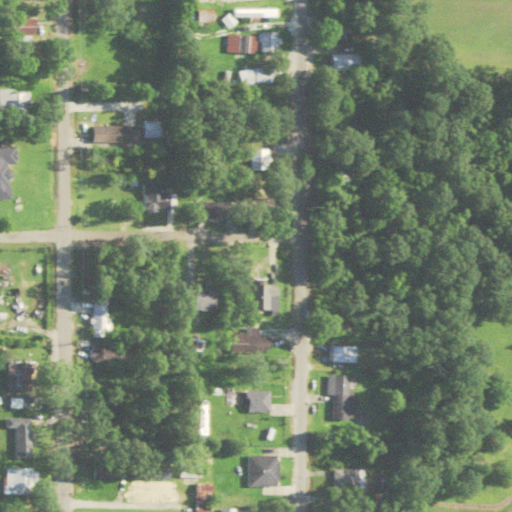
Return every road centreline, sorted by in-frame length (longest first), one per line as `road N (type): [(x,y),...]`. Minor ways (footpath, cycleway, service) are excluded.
road 1 (residential): [(297,511),(299,0)]
road 2 (residential): [(60,511),(61,0)]
road 3 (residential): [(0,232),(299,231)]
